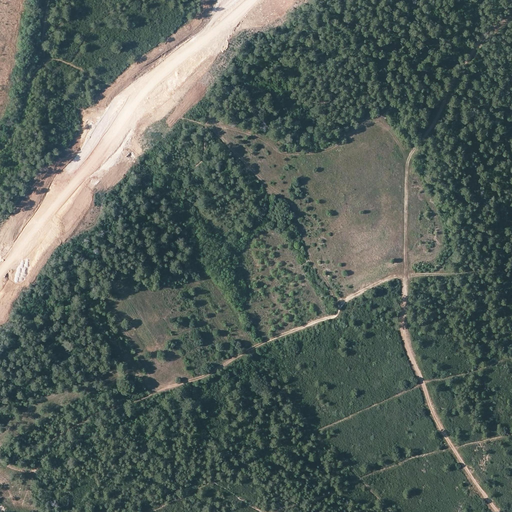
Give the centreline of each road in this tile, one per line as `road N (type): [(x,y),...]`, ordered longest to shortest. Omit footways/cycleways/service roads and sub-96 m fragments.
road 1 (track): [(511,24),(485,39),(407,163),(403,277),(406,342),(434,417),(497,511)]
road 2 (primary): [(249,0),(131,107),(0,272)]
